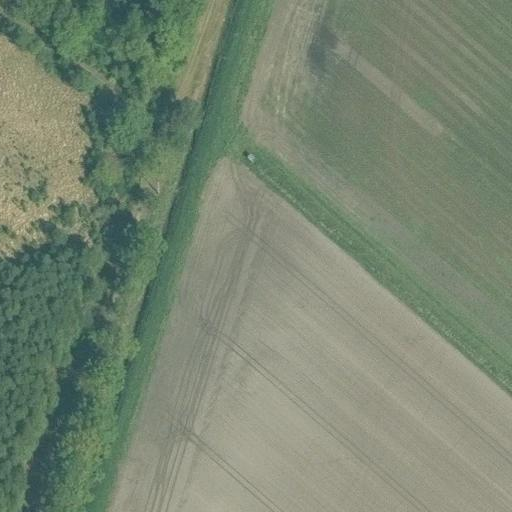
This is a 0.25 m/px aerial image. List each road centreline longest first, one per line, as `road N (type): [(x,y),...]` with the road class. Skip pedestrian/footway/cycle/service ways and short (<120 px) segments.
road 1 (track): [(163,129),(45,511)]
road 2 (track): [(0,9),(163,129)]
road 3 (track): [(207,0),(163,129)]
